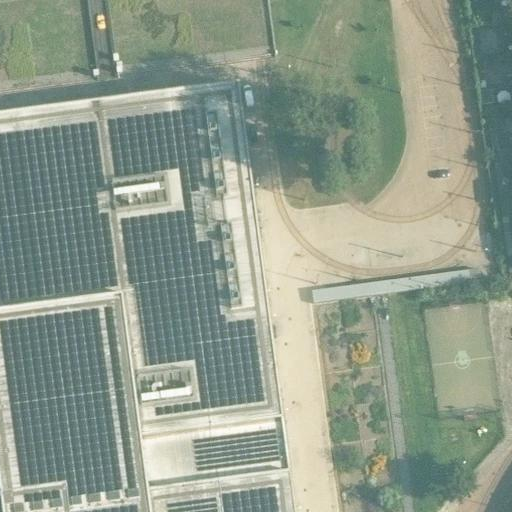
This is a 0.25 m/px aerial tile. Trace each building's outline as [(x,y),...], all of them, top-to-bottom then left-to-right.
[(293,511),(237,87),(236,87),(218,89),(180,95),(146,99),(111,104),(75,108),(39,113),(3,118),(0,118),(0,511),(293,511)] [(499,139),(496,116),(489,117),(492,140),(499,139)] [(499,139),(492,140),(495,164),(503,163),(499,139)] [(503,163),(495,164),(498,188),(506,187),(503,163)] [(506,187),(498,188),(501,210),(509,210),(506,187)] [(511,232),(509,210),(501,210),(504,235),(511,233),(511,232)] [(477,270),(468,272),(470,280),(479,279),(477,270)] [(452,275),(314,288),(315,300),(444,288),(443,283),(452,282),(452,275)]
